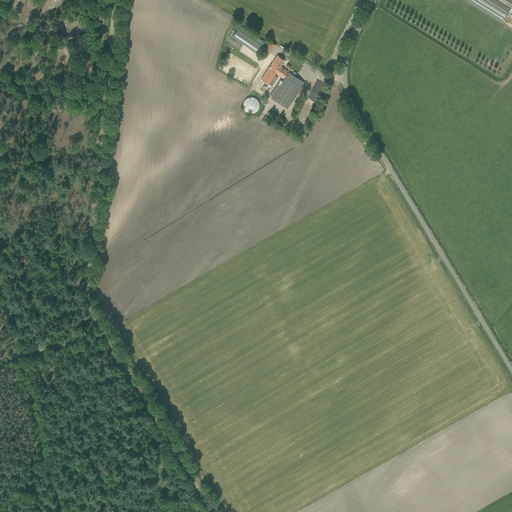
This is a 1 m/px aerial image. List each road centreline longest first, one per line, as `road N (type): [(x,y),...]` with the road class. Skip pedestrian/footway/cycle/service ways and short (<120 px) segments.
road 1 (track): [(211,511),(86,306),(114,0)]
road 2 (unclassified): [(511,370),(346,92),(345,59),(373,0)]
